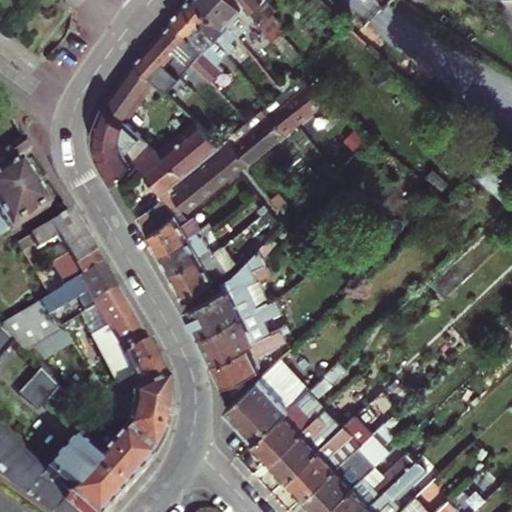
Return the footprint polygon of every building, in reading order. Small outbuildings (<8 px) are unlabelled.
[(202,0),(183,0),(177,7),(226,51),(240,36),(231,26),(202,0)] [(263,26),(240,0),(202,0),(231,26),(240,36),(248,46),(258,37),(264,44),(273,37),(263,26)] [(240,0),(263,26),(275,14),(263,0),(240,0)] [(177,7),(167,19),(169,21),(200,49),(189,62),(210,81),(223,67),(218,61),(226,51),(177,7)] [(275,14),(263,26),(273,37),(285,27),(275,14)] [(140,69),(152,80),(163,90),(189,62),(200,49),(169,21),(136,54),(131,61),(140,69)] [(384,25),(368,41),(379,51),(394,35),(384,25)] [(131,61),(117,81),(125,86),(140,69),(131,61)] [(121,120),(152,80),(140,69),(125,86),(117,81),(107,94),(101,106),(121,120)] [(265,71),(257,78),(268,91),(276,83),(265,71)] [(267,111),(284,131),(324,99),(300,71),(281,87),(287,95),(267,111)] [(179,104),(169,95),(164,101),(173,110),(179,104)] [(183,119),(189,113),(179,104),(173,110),(183,119)] [(91,144),(112,178),(132,156),(136,160),(152,142),(121,120),(101,106),(94,118),(90,135),(91,144)] [(230,142),(246,161),(284,131),(267,111),(230,142)] [(180,172),(218,140),(197,121),(162,150),(180,172)] [(32,150),(25,137),(0,151),(0,238),(48,209),(18,159),(32,150)] [(152,142),(136,160),(142,167),(162,150),(152,142)] [(246,161),(230,142),(205,164),(220,182),(246,161)] [(330,149),(325,152),(330,159),(335,155),(330,149)] [(170,181),(180,172),(162,150),(142,167),(155,181),(152,185),(160,196),(135,215),(144,232),(180,206),(183,203),(172,191),(175,188),(170,181)] [(318,153),(312,157),(321,167),(326,163),(318,153)] [(220,182),(205,164),(175,188),(172,191),(183,203),(188,208),(220,182)] [(278,187),(269,195),(276,204),(286,196),(278,187)] [(264,200),(258,204),(262,209),(268,204),(264,200)] [(180,206),(144,232),(158,253),(194,228),(202,233),(212,224),(206,215),(198,221),(192,213),(188,216),(180,206)] [(57,236),(64,247),(86,234),(72,210),(30,234),(37,247),(57,236)] [(158,253),(169,271),(208,245),(211,249),(202,233),(194,228),(158,253)] [(225,282),(188,302),(202,329),(267,296),(259,275),(269,270),(262,253),(277,238),(271,232),(233,270),(222,276),(225,282)] [(64,247),(71,259),(63,264),(73,280),(103,262),(86,234),(64,247)] [(169,271),(185,298),(226,267),(211,249),(208,245),(169,271)] [(61,249),(46,258),(49,264),(65,255),(61,249)] [(86,292),(92,303),(118,286),(103,262),(73,280),(50,294),(41,299),(51,312),(86,292)] [(146,333),(118,286),(92,303),(59,324),(62,328),(68,335),(89,324),(86,318),(97,312),(106,327),(93,335),(116,382),(120,381),(134,376),(137,372),(160,362),(146,333)] [(202,329),(215,355),(269,328),(264,315),(273,311),(267,296),(202,329)] [(7,320),(34,346),(62,328),(59,324),(51,312),(41,299),(7,320)] [(34,346),(7,320),(0,324),(0,328),(13,341),(24,352),(34,346)] [(215,355),(226,378),(247,368),(259,362),(255,351),(287,335),(285,329),(288,327),(284,321),(269,328),(215,355)] [(0,355),(13,341),(0,328),(0,479),(44,511),(109,511),(127,493),(148,467),(122,443),(113,443),(89,421),(84,415),(71,429),(77,435),(44,472),(38,479),(0,444),(0,355)] [(243,420),(286,381),(297,372),(281,355),(263,372),(253,381),(229,405),(243,420)] [(134,376),(142,393),(168,382),(162,368),(160,362),(137,372),(134,376)] [(247,368),(253,381),(263,372),(259,362),(247,368)] [(47,399),(60,385),(41,367),(28,381),(47,399)] [(312,388),(301,398),(259,437),(274,454),(325,406),(316,396),(337,376),(331,369),(312,388)] [(286,381),(243,420),(251,429),(259,437),(301,398),(312,388),(297,372),(286,381)] [(142,393),(134,376),(120,381),(123,387),(129,398),(142,393)] [(28,381),(17,392),(36,410),(47,399),(28,381)] [(95,411),(112,417),(167,436),(170,427),(173,416),(174,406),(172,391),(168,382),(142,393),(129,398),(129,407),(100,398),(95,407),(95,411)] [(60,385),(47,399),(54,406),(67,393),(63,387),(60,385)] [(325,406),(274,454),(290,471),(345,420),(329,402),(325,406)] [(355,411),(345,420),(290,471),(308,491),(373,430),(355,411)] [(167,436),(112,417),(108,430),(122,443),(148,467),(166,443),(167,436)] [(324,508),(364,471),(392,444),(376,426),(373,430),(308,491),(316,499),(324,508)] [(44,472),(0,431),(0,444),(38,479),(44,472)] [(401,471),(358,511),(391,511),(403,502),(398,496),(426,468),(426,465),(417,455),(401,471)] [(324,508),(327,511),(358,511),(401,471),(395,464),(376,483),(364,471),(324,508)] [(391,511),(429,511),(431,511),(413,492),(403,502),(391,511)] [(431,511),(429,511),(463,511),(464,511),(448,495),(431,511)]
